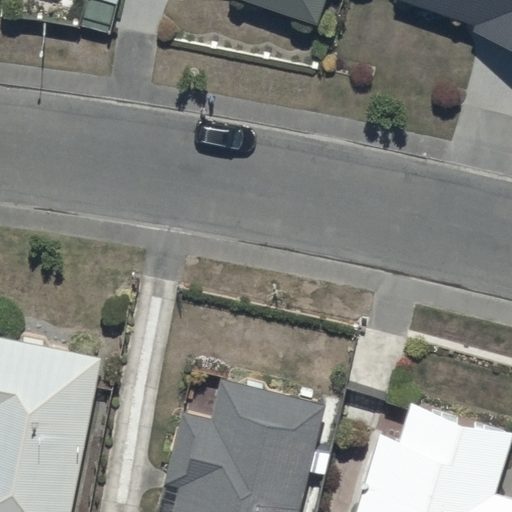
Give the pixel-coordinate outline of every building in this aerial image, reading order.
[(260,0),(314,18),(319,0),(260,0)] [(511,42),(511,0),(401,0),(472,22),(470,29),(511,42)] [(65,511),(94,352),(0,335),(0,511),(65,511)] [(295,511),(323,398),(219,373),(209,415),(179,408),(162,476),(176,479),(167,511),(295,511)] [(510,425),(406,394),(394,434),(372,428),(346,511),(511,511),(511,492),(492,486),(510,425)]
